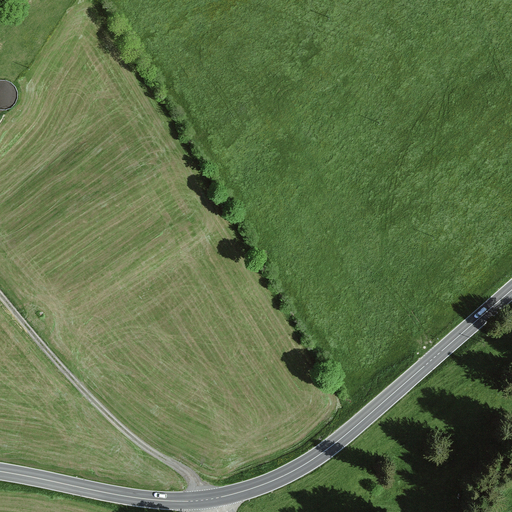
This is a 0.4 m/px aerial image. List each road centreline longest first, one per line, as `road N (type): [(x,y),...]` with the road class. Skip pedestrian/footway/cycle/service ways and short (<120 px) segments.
road 1 (primary): [(209,499),(267,482),(319,454),(511,290)]
road 2 (track): [(0,293),(80,387),(209,499)]
road 3 (primary): [(0,471),(141,498),(209,499)]
